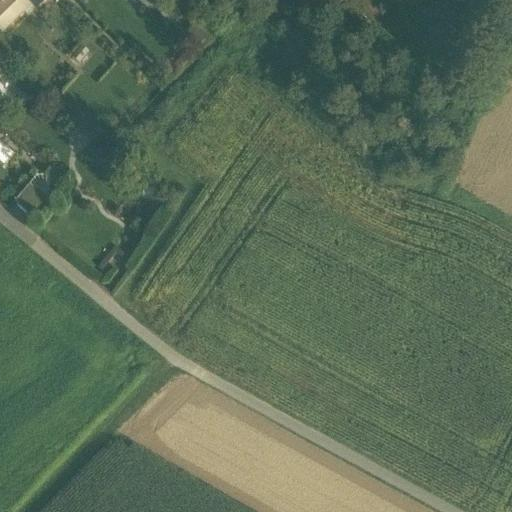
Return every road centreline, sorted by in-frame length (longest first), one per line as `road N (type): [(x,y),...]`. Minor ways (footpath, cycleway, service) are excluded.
road 1 (residential): [(0,212),(181,363),(451,511)]
road 2 (track): [(181,363),(35,511)]
